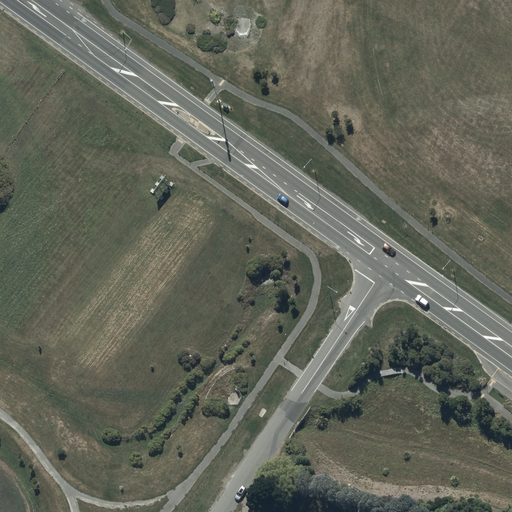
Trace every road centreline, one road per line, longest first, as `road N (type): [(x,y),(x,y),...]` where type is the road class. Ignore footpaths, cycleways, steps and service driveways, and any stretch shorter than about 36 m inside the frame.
road 1 (secondary): [(382,270),(9,1)]
road 2 (secondary): [(41,0),(393,254)]
road 3 (residential): [(223,511),(382,270)]
road 4 (secondary): [(511,363),(382,270)]
road 5 (secondary): [(393,254),(511,339)]
